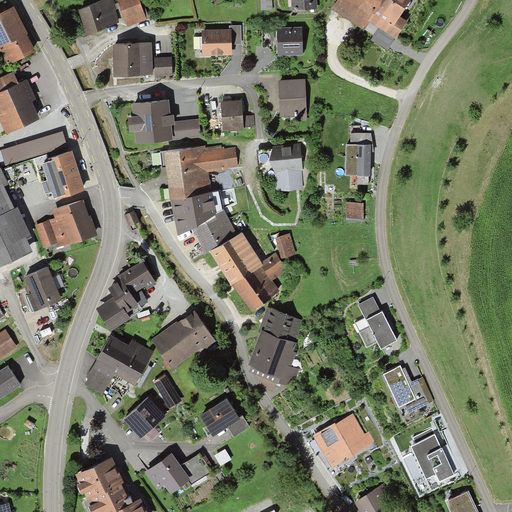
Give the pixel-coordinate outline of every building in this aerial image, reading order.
[(135,0),(120,0),(117,1),(126,26),(142,20),(135,0)] [(270,0),(259,0),(260,11),(270,11),(270,0)] [(314,0),(291,0),(292,11),(315,9),(314,0)] [(339,0),(333,10),(361,29),(366,21),(385,34),(407,0),(339,0)] [(110,1),(79,11),(87,36),(118,26),(110,1)] [(12,11),(0,16),(0,51),(7,66),(31,55),(12,11)] [(229,32),(229,45),(240,44),(239,27),(228,28),(229,32)] [(300,30),(276,31),(277,56),(300,56),(300,30)] [(229,32),(203,33),(204,57),(230,56),(229,45),(229,32)] [(134,44),(113,45),(114,76),(154,75),(152,43),(134,44)] [(171,56),(154,57),(156,76),(173,74),(171,56)] [(0,94),(16,87),(12,77),(0,82),(0,94)] [(305,80),(279,81),(280,117),(294,116),(295,121),(307,121),(305,80)] [(0,94),(0,120),(6,132),(37,118),(29,101),(31,100),(24,84),(16,87),(0,94)] [(222,101),(224,132),(244,130),(244,127),(243,116),(242,100),(222,101)] [(169,101),(132,104),(134,116),(129,116),(130,134),(136,133),(137,142),(200,137),(199,120),(174,122),(174,116),(170,116),(169,108),(169,101)] [(243,116),(244,127),(255,126),(254,115),(243,116)] [(12,166),(65,149),(60,132),(1,151),(6,168),(12,166)] [(345,146),(344,176),(368,176),(369,134),(350,134),(350,146),(345,146)] [(165,153),(170,200),(171,200),(211,192),(209,172),(228,169),(227,167),(238,166),(236,147),(224,148),(224,147),(222,147),(222,145),(205,148),(205,146),(165,153)] [(301,145),(274,146),(271,161),(276,172),(277,192),(304,190),(301,145)] [(83,189),(69,147),(65,149),(12,166),(18,186),(40,179),(44,192),(49,190),(52,199),(83,189)] [(157,165),(165,164),(164,153),(155,154),(157,165)] [(0,218),(14,212),(4,189),(6,187),(0,173),(0,218)] [(171,200),(178,235),(193,229),(223,210),(219,191),(211,192),(171,200)] [(58,243),(60,248),(95,235),(83,203),(54,213),(56,218),(36,226),(44,248),(58,243)] [(345,204),(345,221),(361,220),(361,204),(345,204)] [(223,210),(193,229),(207,253),(210,251),(239,235),(224,209),(223,210)] [(0,218),(0,265),(28,253),(23,241),(27,239),(14,212),(0,218)] [(133,212),(125,216),(130,226),(138,222),(133,212)] [(239,235),(210,251),(212,255),(232,286),(263,264),(262,262),(243,232),(239,235)] [(275,238),(281,258),(296,254),(290,233),(275,238)] [(262,262),(263,264),(232,286),(252,312),(281,291),(272,280),(287,269),(276,252),(262,262)] [(119,283),(129,299),(153,284),(140,264),(116,279),(119,283)] [(47,267),(23,277),(37,309),(61,299),(47,267)] [(114,300),(97,310),(110,331),(128,320),(124,314),(134,307),(129,299),(119,283),(108,290),(114,300)] [(372,298),(357,306),(365,320),(355,325),(367,347),(376,342),(379,349),(394,341),(372,298)] [(267,308),(259,335),(292,345),(300,318),(267,308)] [(194,314),(153,341),(170,367),(211,340),(194,314)] [(5,331),(0,334),(0,356),(15,347),(5,331)] [(259,335),(249,371),(294,384),(297,372),(286,369),(292,345),(259,335)] [(129,349),(109,339),(88,382),(104,390),(113,372),(136,383),(150,354),(131,345),(129,349)] [(8,366),(0,371),(0,398),(20,385),(8,366)] [(400,368),(382,377),(398,409),(405,405),(409,412),(426,403),(415,382),(409,385),(400,368)] [(165,376),(154,383),(162,397),(174,390),(165,376)] [(146,399),(123,420),(140,439),(163,418),(146,399)] [(226,402),(200,418),(211,437),(227,427),(237,420),(226,402)] [(351,415),(313,436),(330,467),(372,444),(366,434),(362,436),(351,415)] [(237,420),(227,427),(233,436),(246,427),(240,419),(237,420)] [(153,442),(162,433),(156,426),(146,435),(153,442)] [(434,438),(412,448),(430,486),(452,476),(434,438)] [(223,451),(213,456),(219,466),(229,460),(223,451)] [(200,453),(177,467),(186,481),(189,486),(211,472),(200,453)] [(170,457),(153,469),(169,493),(186,481),(177,467),(170,457)] [(109,462),(78,476),(94,511),(142,511),(138,503),(129,507),(109,462)] [(398,511),(382,486),(354,503),(359,511),(398,511)] [(474,511),(466,493),(447,502),(450,511),(474,511)]
